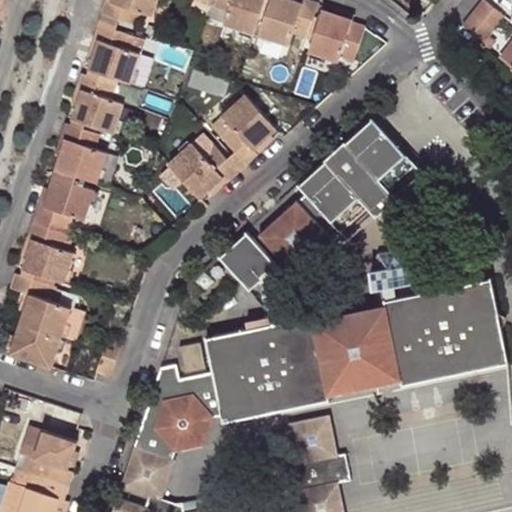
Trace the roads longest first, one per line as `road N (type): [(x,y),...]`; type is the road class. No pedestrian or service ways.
road 1 (residential): [(409,45),(170,265),(119,405)]
road 2 (residential): [(0,282),(89,0)]
road 3 (residential): [(511,150),(409,45)]
road 4 (residential): [(511,166),(487,216),(507,296)]
road 5 (residential): [(119,405),(0,367)]
